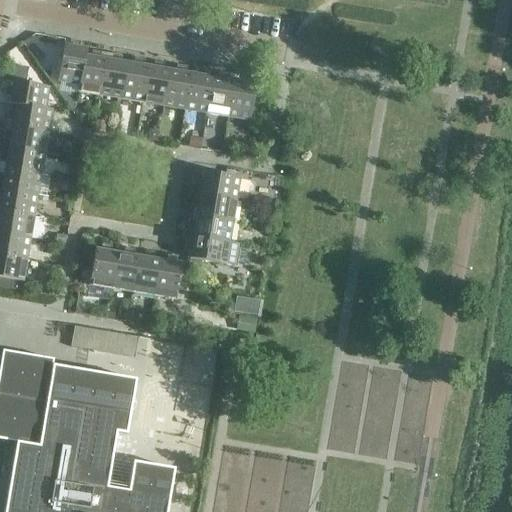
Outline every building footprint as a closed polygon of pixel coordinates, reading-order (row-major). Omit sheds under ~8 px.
[(78,85),(83,56),(85,57),(86,50),(78,49),(80,42),(70,40),(69,47),(63,46),(57,82),(78,85)] [(99,96),(105,60),(100,59),(101,53),(92,51),(90,58),(85,57),(83,56),(78,85),(77,92),(99,96)] [(121,99),(127,64),(120,63),(121,56),(111,54),(110,61),(105,60),(99,96),(121,99)] [(142,103),(148,67),(143,67),(144,60),(134,58),(133,65),(127,64),(121,99),(142,103)] [(163,107),(169,71),(163,70),(164,63),(154,62),(153,68),(148,67),(142,103),(163,107)] [(184,110),(190,75),(186,74),(187,67),(177,65),(176,72),(169,71),(163,107),(184,110)] [(206,114),(212,78),(205,77),(206,70),(197,69),(195,76),(190,75),(184,110),(206,114)] [(227,117),(233,82),(228,81),(229,74),(219,73),(218,79),(212,78),(206,114),(227,117)] [(249,121),(255,86),(248,84),(249,78),(239,76),(238,83),(233,82),(227,117),(249,121)] [(45,109),(48,88),(13,82),(12,87),(5,86),(4,96),(10,97),(9,105),(16,106),(16,104),(45,109)] [(51,110),(45,109),(16,104),(16,106),(15,112),(8,111),(6,121),(13,122),(12,127),(48,133),(51,110)] [(44,154),(48,133),(12,127),(11,132),(5,130),(3,140),(10,141),(9,148),(44,154)] [(40,175),(44,154),(9,148),(7,155),(1,153),(0,157),(0,163),(6,164),(5,169),(40,175)] [(37,197),(40,175),(5,169),(4,174),(0,173),(0,183),(2,184),(1,191),(37,197)] [(236,200),(239,178),(204,172),(203,178),(196,177),(195,187),(201,188),(200,194),(236,200)] [(0,212),(33,218),(37,197),(1,191),(0,197),(0,212)] [(232,222),(236,200),(200,194),(199,201),(192,200),(191,209),(197,211),(197,216),(232,222)] [(0,234),(30,239),(33,218),(0,212),(0,234)] [(229,243),(232,222),(197,216),(196,221),(189,220),(187,229),(194,230),(193,237),(229,243)] [(0,256),(26,260),(30,239),(0,234),(0,256)] [(225,265),(229,243),(193,237),(192,244),(185,242),(183,252),(190,253),(189,259),(225,265)] [(111,289),(117,254),(110,253),(111,246),(102,244),(100,251),(95,250),(89,285),(111,289)] [(132,293),(138,257),(133,256),(134,250),(124,248),(123,255),(117,254),(111,289),(132,293)] [(153,296),(159,261),(153,260),(154,253),(144,251),(143,258),(138,257),(132,293),(153,296)] [(175,300),(181,265),(176,264),(177,257),(167,255),(166,262),(159,261),(153,296),(175,300)] [(0,278),(22,282),(26,260),(0,256),(0,278)] [(2,352),(0,361),(0,440),(15,443),(14,449),(15,449),(14,454),(13,456),(14,456),(13,462),(12,461),(12,463),(13,463),(12,469),(11,469),(11,470),(10,476),(10,477),(10,478),(9,483),(8,485),(9,485),(8,490),(7,492),(8,492),(7,497),(6,497),(6,499),(7,499),(6,504),(5,504),(5,506),(4,511),(3,511),(166,511),(173,474),(173,470),(171,470),(165,469),(164,468),(163,469),(157,468),(157,467),(156,467),(150,466),(148,466),(142,465),(132,463),(128,485),(107,481),(115,434),(126,435),(129,416),(133,392),(132,392),(134,384),(134,385),(135,381),(84,372),(51,366),(52,360),(2,352)]
